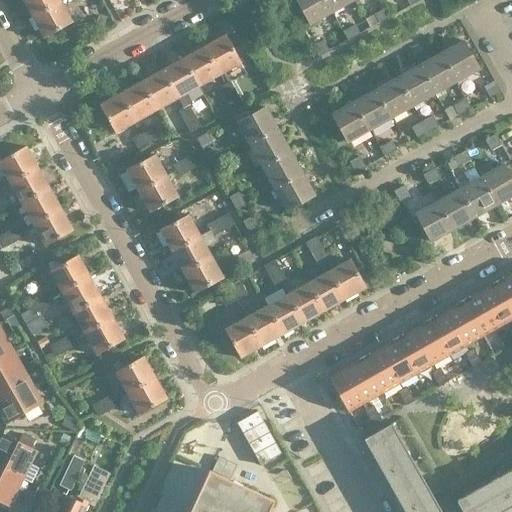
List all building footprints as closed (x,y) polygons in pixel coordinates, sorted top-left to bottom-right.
[(21,0),(31,17),(60,1),(59,0),(21,0)] [(332,12),(325,1),(324,0),(295,0),(309,25),(332,12)] [(332,12),(353,0),(324,0),(325,1),(332,12)] [(60,1),(31,17),(43,38),(72,22),(60,1)] [(378,23),(390,16),(385,7),(373,14),(378,23)] [(347,40),(359,34),(354,25),(342,32),(347,40)] [(203,47),(219,75),(240,63),(224,35),(203,47)] [(318,57),(318,56),(328,51),(322,41),(312,46),(318,57)] [(440,54),(455,82),(478,69),(462,41),(440,54)] [(198,87),(219,75),(203,47),(182,58),(198,87)] [(434,94),(455,82),(440,54),(418,66),(434,94)] [(177,98),(198,87),(182,58),(162,70),(177,98)] [(412,106),(434,94),(418,66),(396,78),(412,106)] [(157,110),(177,98),(162,70),(141,81),(157,110)] [(390,118),(412,106),(396,78),(375,90),(390,118)] [(136,121),(157,110),(141,81),(120,93),(136,121)] [(489,97),(499,92),(493,81),(483,87),(489,97)] [(224,85),(237,107),(242,104),(230,82),(224,85)] [(231,110),(237,107),(224,85),(219,88),(231,110)] [(369,130),(390,118),(375,90),(353,102),(369,130)] [(114,134),(136,121),(120,93),(99,105),(114,134)] [(457,115),(469,108),(465,99),(452,106),(457,115)] [(346,142),(369,130),(353,102),(331,114),(346,142)] [(195,130),(199,127),(200,127),(188,105),(183,108),(195,130)] [(248,146),(277,130),(265,107),(235,124),(248,146)] [(189,133),(195,130),(183,108),(177,111),(189,133)] [(421,121),(427,132),(437,126),(431,116),(421,121)] [(416,138),(427,132),(421,121),(410,127),(416,138)] [(142,132),(148,143),(158,137),(153,126),(142,132)] [(260,168),(289,151),(277,130),(248,146),(260,168)] [(137,149),(148,143),(142,132),(131,138),(137,149)] [(202,149),(212,143),(206,133),(195,139),(202,149)] [(490,151),(500,145),(495,135),(484,140),(490,151)] [(384,156),(396,149),(391,140),(379,147),(384,156)] [(0,166),(9,183),(37,168),(25,147),(0,160),(0,166)] [(272,189),(301,173),(289,151),(260,168),(272,189)] [(458,167),(470,160),(465,151),(453,158),(458,167)] [(175,170),(197,158),(194,153),(172,165),(175,170)] [(137,192),(166,175),(154,154),(125,170),(137,192)] [(354,173),(364,167),(359,156),(348,162),(354,173)] [(197,158),(175,170),(179,177),(200,164),(197,158)] [(218,179),(227,174),(220,162),(211,167),(218,179)] [(480,177),(495,205),(511,195),(511,182),(502,165),(480,177)] [(21,204),(48,189),(37,168),(9,183),(21,204)] [(427,184),(439,177),(434,168),(422,175),(427,184)] [(272,189),(284,211),(314,195),(301,173),(272,189)] [(149,213),(178,197),(166,175),(137,192),(149,213)] [(474,217),(495,205),(480,177),(458,189),(474,217)] [(399,202),(409,196),(403,186),(393,192),(399,202)] [(32,225),(60,209),(48,189),(21,204),(32,225)] [(452,230),(474,217),(458,189),(436,201),(452,230)] [(235,209),(244,204),(237,192),(229,197),(235,209)] [(430,242),(452,230),(436,201),(414,214),(430,242)] [(60,209),(32,225),(44,246),(72,231),(60,209)] [(208,230),(230,218),(228,213),(206,225),(208,230)] [(170,251),(200,235),(188,214),(159,230),(170,251)] [(247,232),(258,226),(252,216),(242,221),(247,232)] [(230,218),(208,230),(212,237),(234,224),(230,218)] [(0,242),(23,230),(19,225),(0,235),(0,242)] [(23,230),(0,242),(0,249),(3,248),(26,236),(23,230)] [(182,272),(211,256),(200,235),(170,251),(182,272)] [(322,262),(328,259),(316,237),(310,240),(322,262)] [(317,265),(322,262),(310,240),(304,243),(317,265)] [(242,269),(254,261),(248,250),(235,257),(242,269)] [(60,293),(89,277),(77,255),(48,272),(60,293)] [(194,294),(223,278),(211,256),(182,272),(194,294)] [(268,263),(281,285),(286,282),(274,260),(268,263)] [(328,272),(343,300),(365,288),(349,260),(328,272)] [(275,288),(281,285),(268,263),(263,266),(275,288)] [(323,311),(343,300),(328,272),(307,283),(323,311)] [(501,278),(495,281),(511,310),(511,273),(502,279),(501,278)] [(71,314),(100,298),(89,277),(60,293),(71,314)] [(489,286),(479,292),(499,326),(511,318),(511,310),(495,281),(489,285),(489,286)] [(229,289),(235,301),(246,295),(240,283),(229,289)] [(302,323),(323,311),(307,283),(286,295),(302,323)] [(224,307),(235,301),(229,289),(218,295),(224,307)] [(20,315),(51,298),(48,292),(26,304),(17,310),(20,315)] [(468,297),(462,300),(482,336),(499,326),(479,292),(469,298),(468,297)] [(281,334),(302,323),(286,295),(265,306),(281,334)] [(51,298),(20,315),(23,321),(54,303),(51,298)] [(83,334),(112,318),(100,298),(71,314),(83,334)] [(456,305),(446,311),(465,345),(482,336),(462,300),(455,304),(456,305)] [(260,346),(281,334),(265,306),(245,318),(260,346)] [(434,316),(428,319),(449,355),(465,345),(446,311),(435,317),(434,316)] [(83,334),(95,356),(124,340),(112,318),(83,334)] [(239,358),(260,346),(245,318),(224,330),(239,358)] [(423,324),(412,330),(432,364),(449,355),(428,319),(422,323),(423,324)] [(0,356),(13,349),(0,326),(0,356)] [(401,334),(395,338),(415,374),(432,364),(412,330),(402,336),(401,334)] [(506,330),(498,335),(502,342),(510,337),(506,330)] [(56,357),(78,344),(76,340),(73,337),(71,333),(49,346),(42,350),(48,361),(52,359),(54,357),(56,357)] [(40,349),(49,344),(45,336),(36,342),(40,349)] [(511,339),(510,337),(502,342),(506,349),(511,345),(511,339)] [(389,343),(379,348),(398,383),(415,374),(395,338),(389,342),(389,343)] [(368,353),(361,357),(382,393),(398,383),(379,348),(368,354),(368,353)] [(0,391),(28,375),(13,349),(0,356),(0,391)] [(473,349),(464,354),(468,361),(477,356),(473,349)] [(126,393),(154,378),(142,356),(115,372),(126,393)] [(477,356),(468,361),(472,368),(481,363),(477,356)] [(356,362),(345,367),(365,402),(382,393),(361,357),(355,360),(356,362)] [(345,367),(328,377),(348,412),(365,402),(345,367)] [(440,368),(431,373),(435,380),(444,375),(440,368)] [(28,375),(0,391),(0,415),(5,425),(44,403),(28,375)] [(444,375),(435,380),(439,387),(448,382),(444,375)] [(154,378),(126,393),(138,415),(166,399),(154,378)] [(406,387),(397,392),(401,399),(410,394),(406,387)] [(97,417),(120,405),(113,393),(91,406),(95,412),(97,417)] [(410,394),(401,399),(405,406),(414,401),(410,394)] [(373,406),(364,411),(368,418),(377,413),(373,406)] [(280,453),(257,412),(237,423),(260,465),(280,453)] [(377,413),(368,418),(372,425),(381,420),(377,413)] [(391,424),(363,439),(385,478),(413,462),(391,424)] [(0,467),(21,478),(22,478),(17,475),(22,465),(27,467),(35,451),(0,432),(0,467)] [(69,490),(83,461),(72,456),(58,485),(69,490)] [(413,462),(385,478),(404,511),(411,511),(434,500),(413,462)] [(93,506),(109,473),(93,466),(76,501),(63,494),(54,511),(81,511),(86,503),(93,506)] [(0,501),(8,506),(16,489),(11,487),(16,476),(21,479),(21,478),(0,467),(0,501)] [(190,467),(187,475),(174,469),(164,492),(174,497),(177,490),(194,497),(205,474),(190,467)] [(511,469),(494,479),(510,507),(511,506),(511,469)] [(269,511),(274,500),(208,470),(188,511),(269,511)] [(456,501),(461,511),(501,511),(510,507),(494,479),(456,501)] [(440,511),(434,500),(411,511),(440,511)]
